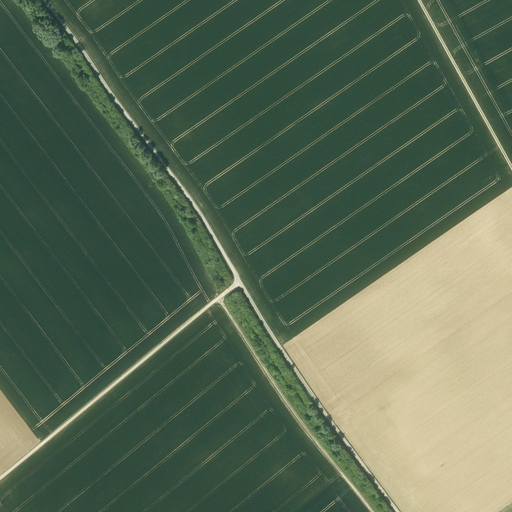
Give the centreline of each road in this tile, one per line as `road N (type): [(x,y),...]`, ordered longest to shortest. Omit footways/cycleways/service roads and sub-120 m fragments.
road 1 (track): [(44,0),(397,511)]
road 2 (track): [(0,479),(239,282)]
road 3 (track): [(218,298),(372,511)]
road 4 (track): [(511,168),(419,0)]
